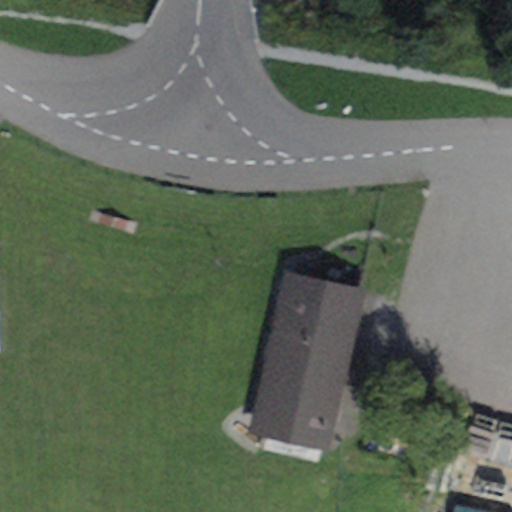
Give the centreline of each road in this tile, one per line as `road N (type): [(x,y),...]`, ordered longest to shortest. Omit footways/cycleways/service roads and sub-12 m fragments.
road 1 (unclassified): [(183,134),(268,151),(511,155)]
road 2 (unclassified): [(183,134),(0,72)]
road 3 (unclassified): [(202,0),(183,134)]
